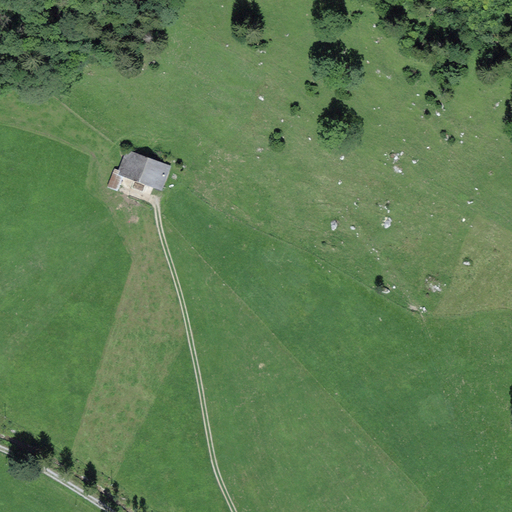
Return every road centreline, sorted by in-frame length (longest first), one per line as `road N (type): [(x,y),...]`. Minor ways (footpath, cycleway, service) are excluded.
road 1 (track): [(156,202),(213,459),(234,511)]
road 2 (track): [(0,449),(110,511)]
